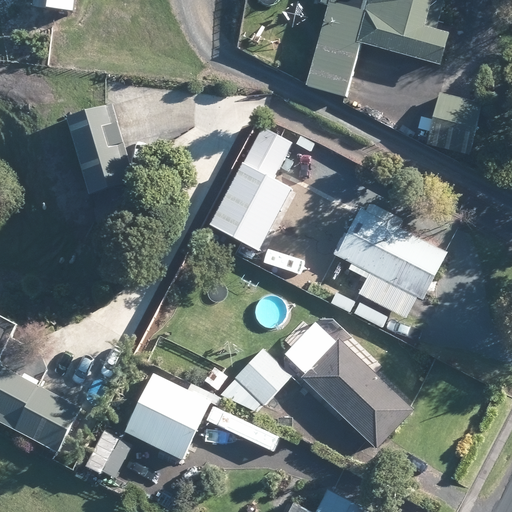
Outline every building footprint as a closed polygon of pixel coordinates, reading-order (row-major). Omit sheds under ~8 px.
[(316,0),(316,3),(323,6),(315,36),(312,45),(301,88),(344,100),(359,48),(435,69),(437,63),(445,35),(432,32),(435,21),(441,0),(316,0)] [(479,105),(439,96),(436,95),(424,147),(467,157),(479,105)] [(62,118),(85,197),(132,183),(109,104),(62,118)] [(290,148),(267,137),(250,172),(273,183),(290,148)] [(355,296),(403,321),(414,298),(419,300),(443,254),(354,208),(329,256),(366,274),(355,296)] [(256,245),(235,235),(227,254),(248,263),(256,245)] [(383,442),(387,437),(411,412),(335,342),(310,368),(302,376),(299,380),(375,451),(383,442)] [(261,408),(290,376),(260,348),(231,380),(261,408)] [(212,368),(201,382),(222,397),(227,389),(222,385),(226,378),(212,368)] [(77,409),(38,389),(0,369),(0,426),(53,455),(77,409)] [(218,400),(188,386),(185,392),(149,375),(121,435),(179,462),(207,404),(215,408),(218,400)] [(132,445),(104,432),(87,469),(115,482),(132,445)] [(70,461),(76,448),(64,443),(58,455),(70,461)] [(135,506),(148,485),(136,477),(124,497),(123,499),(135,506)] [(364,511),(328,494),(324,492),(323,494),(314,511),(306,511),(291,504),(286,511),(364,511)]
